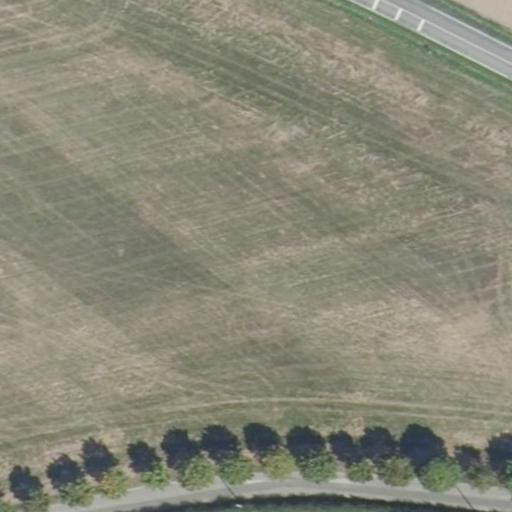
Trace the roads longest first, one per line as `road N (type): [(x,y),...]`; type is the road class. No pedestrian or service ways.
road 1 (unclassified): [(511,499),(252,485),(78,511)]
road 2 (tertiary): [(511,66),(376,0)]
